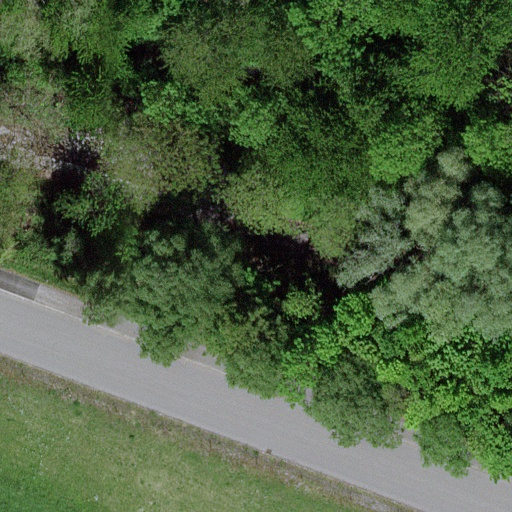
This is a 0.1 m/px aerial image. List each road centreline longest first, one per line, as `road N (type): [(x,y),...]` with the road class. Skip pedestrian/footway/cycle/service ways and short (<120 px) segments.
road 1 (unclassified): [(511,507),(0,317)]
road 2 (track): [(0,139),(511,294)]
